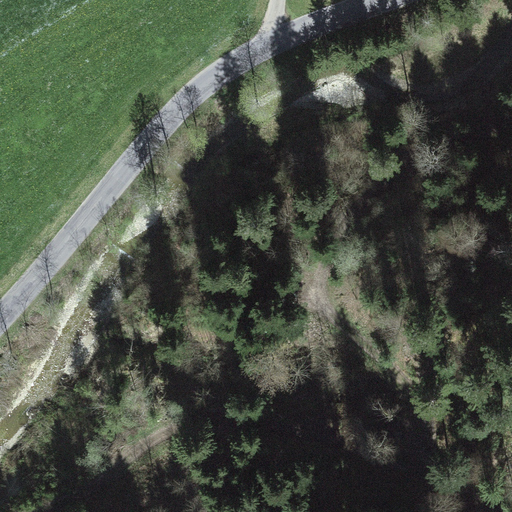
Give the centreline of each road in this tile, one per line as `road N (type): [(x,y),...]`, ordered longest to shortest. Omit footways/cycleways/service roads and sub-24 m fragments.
road 1 (track): [(37,511),(177,421),(220,412),(318,433),(504,511)]
road 2 (unclassified): [(378,0),(263,45),(205,83),(0,314)]
